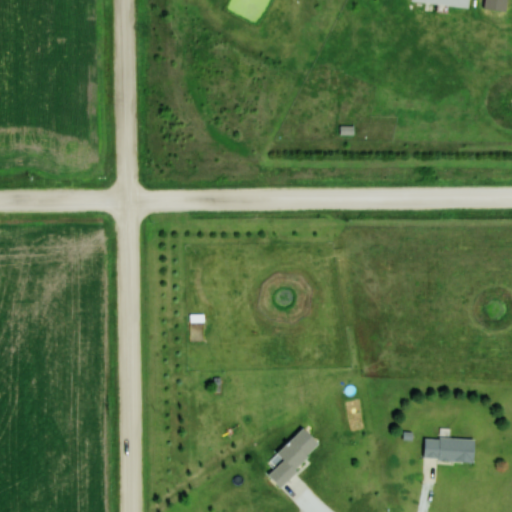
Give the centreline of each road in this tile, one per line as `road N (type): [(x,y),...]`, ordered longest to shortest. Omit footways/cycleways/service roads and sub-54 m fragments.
road 1 (residential): [(131,511),(125,0)]
road 2 (residential): [(0,200),(511,197)]
